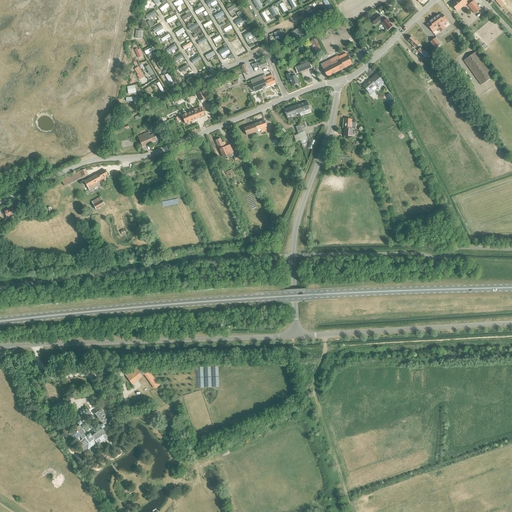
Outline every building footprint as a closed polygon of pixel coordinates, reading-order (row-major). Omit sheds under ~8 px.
[(332,9),(326,0),(325,0),(323,1),(328,11),(332,9)] [(468,5),(475,14),(480,9),(473,1),(472,2),(470,0),(455,0),(454,1),(451,4),(457,11),(463,6),(463,7),(467,4),(468,5)] [(496,0),(495,1),(502,8),(504,6),(498,0),(496,0)] [(167,3),(160,9),(162,12),(169,6),(167,3)] [(235,4),(227,9),(229,13),(237,8),(235,4)] [(272,6),(269,7),(275,17),(277,15),(272,6)] [(203,7),(195,12),(197,15),(205,10),(203,7)] [(154,11),(145,16),(147,20),(156,15),(154,11)] [(222,11),(214,16),(216,19),(224,15),(222,11)] [(189,13),(182,18),(184,21),(192,16),(189,13)] [(370,20),(375,25),(380,21),(381,23),(387,31),(393,26),(387,19),(384,21),(378,14),(370,20)] [(443,25),(448,22),(442,14),(439,16),(438,15),(429,22),(430,23),(427,24),(433,33),(438,29),(440,32),(445,29),(443,25)] [(243,16),(235,21),(237,24),(245,20),(243,16)] [(182,28),(175,33),(177,36),(185,31),(182,28)] [(252,31),(244,36),(246,39),(254,35),(252,31)] [(408,41),(415,48),(419,44),(417,42),(412,36),(408,41)] [(430,42),(435,48),(440,44),(436,38),(430,42)] [(321,49),(316,39),(311,41),(313,46),(312,46),(315,53),(318,51),(321,49)] [(420,47),(417,50),(421,54),(425,58),(429,54),(425,50),(424,51),(420,47)] [(463,60),(481,85),(494,76),(476,51),(463,60)] [(181,55),(173,59),(175,63),(183,58),(181,55)] [(343,69),(352,64),(347,55),(339,59),(338,56),(321,65),(327,77),(339,71),(343,69)] [(254,66),(253,66),(254,68),(258,66),(260,69),(268,66),(266,60),(257,63),(253,64),(254,66)] [(298,66),(295,68),(297,73),(300,72),(311,68),(309,62),(298,66)] [(154,74),(148,65),(145,67),(150,76),(154,74)] [(138,67),(135,69),(138,75),(137,75),(140,79),(144,77),(139,68),(138,67)] [(292,85),(298,83),(296,76),(295,76),(294,73),(291,74),(291,73),(286,75),(288,81),(290,81),(290,82),(291,82),(292,85)] [(265,74),(263,75),(267,87),(276,83),(274,78),(272,75),(266,77),(265,74)] [(377,74),(363,86),(366,89),(365,89),(370,95),(374,92),(372,90),(372,89),(376,85),(379,87),(384,83),(377,74)] [(267,87),(263,75),(251,80),(255,92),(267,87)] [(135,90),(134,85),(126,87),(128,94),(133,93),(133,90),(135,90)] [(197,93),(200,101),(206,99),(203,91),(197,93)] [(307,102),(298,105),(301,112),(305,111),(306,114),(311,112),(310,109),(311,109),(310,105),(308,106),(307,102)] [(301,112),(298,105),(284,110),(287,118),(291,116),(300,113),(301,112)] [(182,116),(185,124),(197,119),(197,118),(204,115),(202,108),(194,111),(193,111),(187,114),(186,113),(186,112),(185,111),(184,112),(183,112),(183,113),(183,114),(183,115),(182,116)] [(355,124),(354,124),(355,120),(352,120),(352,119),(345,119),(344,133),(344,136),(352,137),(352,129),(355,129),(355,124)] [(266,127),(267,127),(265,121),(244,128),(246,135),(258,131),(257,130),(260,129),(261,132),(267,130),(266,127)] [(298,135),(294,136),(296,142),(300,141),(301,142),(307,140),(304,133),(303,133),(303,132),(302,129),(300,125),(296,127),(298,135)] [(138,136),(142,147),(157,140),(158,142),(160,141),(158,136),(156,137),(154,133),(149,135),(148,132),(138,136)] [(216,141),(223,158),(234,153),(230,145),(224,147),(223,145),(225,145),(224,142),(222,143),(220,139),(216,141)] [(62,181),(65,186),(82,177),(82,176),(87,174),(86,169),(79,172),(62,181)] [(103,183),(102,181),(105,180),(103,177),(108,175),(105,170),(85,181),(90,191),(103,183)] [(92,202),(96,210),(105,205),(100,197),(92,202)] [(4,211),(7,217),(15,213),(12,207),(4,211)] [(135,368),(125,375),(129,380),(136,375),(139,379),(145,375),(151,383),(155,389),(160,385),(156,379),(148,370),(144,373),(141,371),(139,373),(135,368)] [(102,425),(100,426),(101,427),(91,435),(90,434),(89,435),(81,425),(83,424),(81,422),(83,421),(82,420),(91,413),(86,407),(76,415),(80,421),(78,423),(80,426),(68,434),(71,438),(76,434),(81,441),(78,443),(80,445),(86,440),(89,444),(93,441),(97,447),(99,446),(97,443),(104,438),(107,443),(111,440),(103,429),(105,427),(103,424),(109,420),(101,409),(95,414),(102,422),(101,423),(102,425)]
